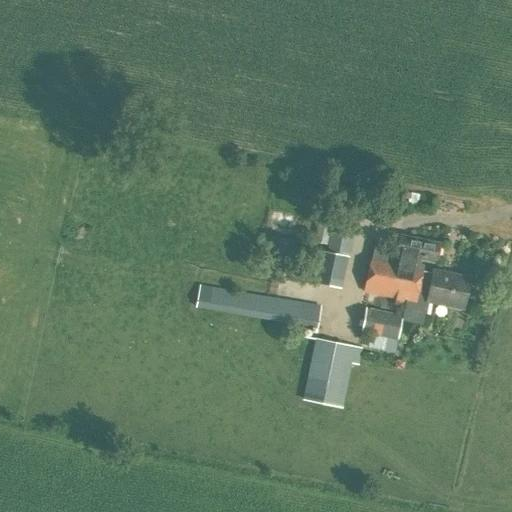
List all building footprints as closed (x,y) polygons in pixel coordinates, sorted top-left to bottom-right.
[(342,188),(338,208),(386,216),(389,197),(342,188)] [(264,234),(260,253),(306,262),(309,243),(264,234)] [(370,254),(362,291),(396,298),(395,304),(415,308),(419,292),(427,293),(425,301),(463,309),(470,277),(432,269),(432,273),(422,271),(423,265),(418,264),(419,258),(434,261),(438,243),(399,235),(393,259),(370,254)] [(320,251),(314,282),(340,287),(346,256),(320,251)] [(200,286),(196,308),(252,318),(252,317),(302,325),(306,304),(200,286)] [(365,306),(360,333),(397,341),(402,314),(365,306)] [(304,400),(301,415),(336,422),(340,408),(341,408),(354,346),(314,338),(302,399),(304,400)]
